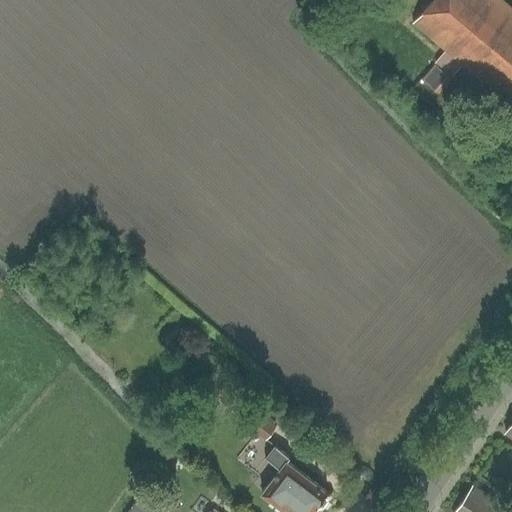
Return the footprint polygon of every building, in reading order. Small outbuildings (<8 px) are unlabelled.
[(511,8),(502,0),(431,0),(413,22),(445,49),(463,64),(482,80),(484,78),(497,90),(499,88),(511,98),(511,8)] [(463,64),(445,49),(435,62),(452,77),(463,64)] [(439,92),(452,77),(435,62),(422,78),(439,92)] [(277,424),(252,404),(241,417),(266,437),(277,424)] [(249,450),(259,456),(268,443),(258,436),(249,450)] [(317,506),(328,491),(287,460),(290,456),(275,445),(266,457),(280,467),(262,492),(283,508),(286,504),(296,511),(310,511),(316,505),(317,506)] [(505,511),(508,509),(473,486),(454,511),(505,511)] [(152,511),(155,501),(138,496),(133,511),(152,511)]
